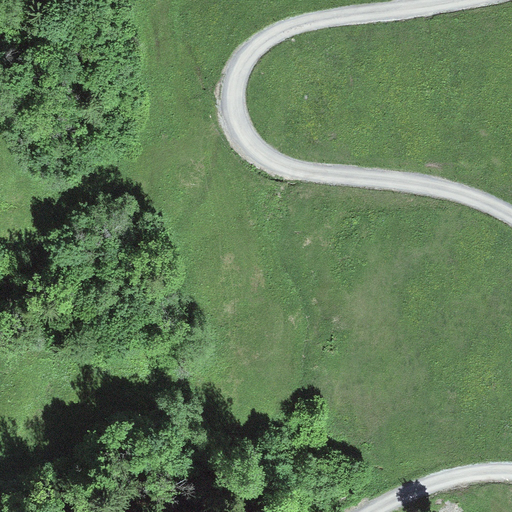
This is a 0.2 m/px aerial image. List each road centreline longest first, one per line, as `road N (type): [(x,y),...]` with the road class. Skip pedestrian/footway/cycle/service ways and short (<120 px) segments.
road 1 (track): [(511,217),(436,188),(281,167),(257,151),(237,117),(240,72),(288,27),(458,0)]
road 2 (track): [(374,511),(489,472),(511,474)]
